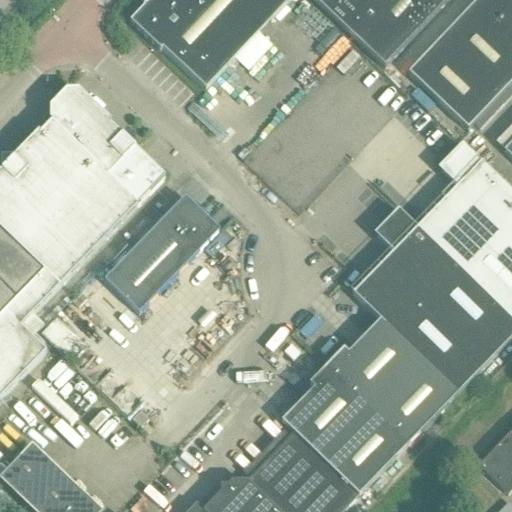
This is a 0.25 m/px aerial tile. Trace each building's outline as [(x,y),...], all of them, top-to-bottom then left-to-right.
[(154,0),(129,27),(160,55),(161,53),(205,94),(293,0),(154,0)] [(388,0),(321,0),(315,7),(350,40),(388,0)] [(388,0),(350,40),(384,72),(451,0),(388,0)] [(511,0),(482,0),(408,79),(439,108),(511,31),(511,0)] [(511,31),(439,108),(467,135),(511,86),(511,31)] [(235,63),(244,71),(247,75),(263,59),(271,49),(259,38),(250,47),(235,63)] [(12,162),(7,163),(0,162),(0,403),(45,357),(19,332),(164,183),(134,154),(134,153),(134,141),(121,141),(107,128),(109,126),(78,95),(65,96),(49,113),(49,125),(51,127),(40,139),(38,137),(13,163),(12,162)] [(511,146),(503,156),(511,164),(511,146)] [(399,216),(389,226),(508,347),(511,342),(511,199),(462,151),(442,172),(459,189),(416,233),(399,216)] [(219,236),(184,202),(104,285),(138,319),(219,236)] [(347,511),(508,347),(389,226),(378,237),(396,255),(352,299),(379,326),(347,359),(343,354),(308,389),(313,394),(281,427),(292,438),(289,441),(283,436),(243,477),(248,483),(245,486),(230,487),(227,491),(219,491),(219,498),(206,511),(199,511),(195,508),(191,511),(347,511)] [(41,337),(69,365),(85,349),(57,321),(41,337)] [(131,423),(140,432),(148,423),(140,415),(131,423)] [(511,434),(477,471),(507,499),(511,493),(511,434)] [(0,482),(0,486),(27,511),(96,511),(31,450),(0,482)]
